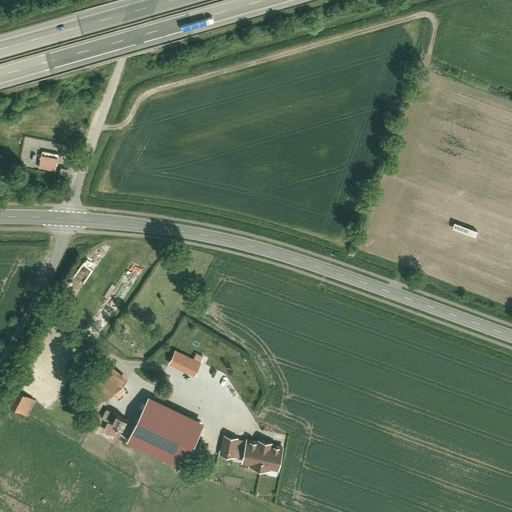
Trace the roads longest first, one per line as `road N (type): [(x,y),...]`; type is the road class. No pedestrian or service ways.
road 1 (secondary): [(67,220),(243,244),(511,337)]
road 2 (motorway): [(0,74),(263,0)]
road 3 (unclassified): [(67,220),(145,0)]
road 4 (motorway): [(155,0),(0,44)]
